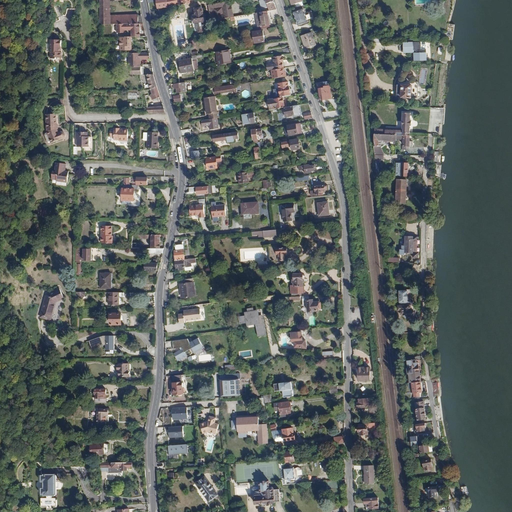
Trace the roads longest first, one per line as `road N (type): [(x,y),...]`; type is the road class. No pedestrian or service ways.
road 1 (residential): [(277,0),(336,174),(351,511)]
road 2 (tertiary): [(172,118),(182,174),(160,290),(153,511)]
road 3 (residential): [(453,511),(422,326),(430,133)]
road 4 (residential): [(172,118),(76,117),(69,110),(67,20)]
road 5 (unknown): [(160,353),(132,333),(56,345),(37,329)]
road 6 (tertiary): [(143,0),(172,118)]
